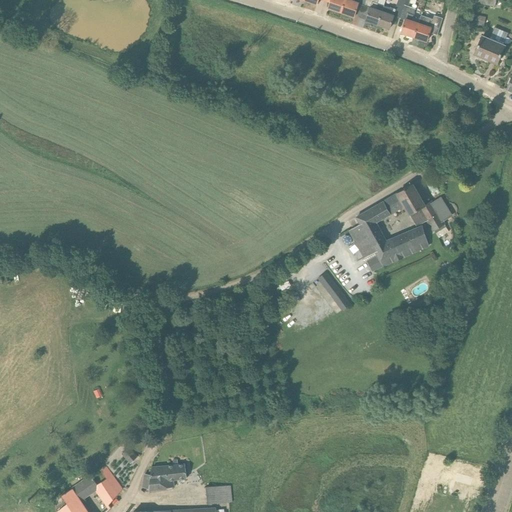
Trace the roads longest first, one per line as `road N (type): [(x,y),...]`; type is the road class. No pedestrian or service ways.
road 1 (unclassified): [(117,511),(165,424),(156,344),(162,310),(267,270),(511,110)]
road 2 (residential): [(437,67),(246,0)]
